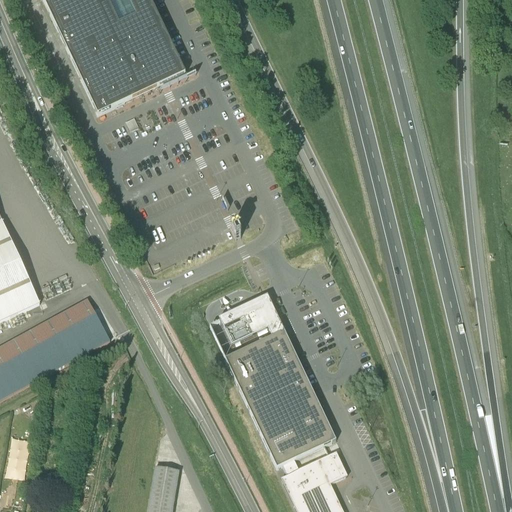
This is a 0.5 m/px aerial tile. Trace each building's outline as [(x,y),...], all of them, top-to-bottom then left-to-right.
[(41,0),(97,118),(164,85),(185,75),(149,0),(41,0)] [(0,324),(39,307),(0,219),(0,324)] [(231,346),(266,328),(278,322),(272,309),(265,294),(217,319),(231,346)] [(87,302),(47,324),(0,349),(0,403),(110,343),(87,302)] [(335,443),(334,441),(325,422),(314,400),(294,356),(284,334),(280,336),(272,340),(252,349),(225,362),(242,398),(257,431),(259,435),(276,472),(282,469),(324,449),(332,446),(330,445),(335,443)] [(341,511),(337,503),(337,502),(332,491),(332,490),(331,491),(330,487),(333,484),(346,478),(336,457),(335,456),(329,459),(324,449),(282,469),(287,479),(281,481),(294,508),(293,508),(294,509),(295,511),(341,511)] [(172,511),(179,473),(154,469),(146,511),(172,511)] [(2,479),(1,499),(11,499),(12,479),(2,479)]
